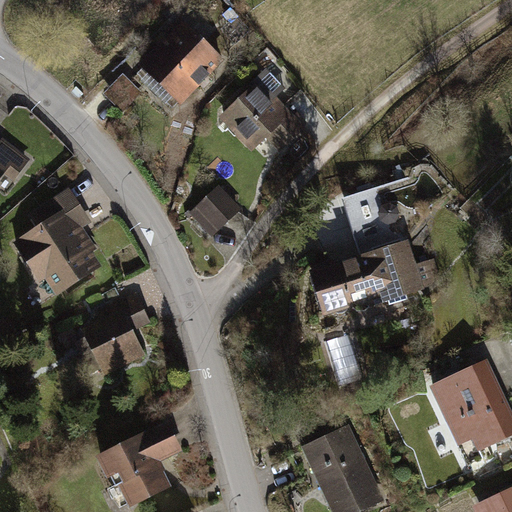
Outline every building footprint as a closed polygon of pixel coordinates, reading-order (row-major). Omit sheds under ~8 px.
[(185,25),(144,67),(181,103),(222,61),(185,25)] [(125,78),(108,95),(123,110),(140,93),(125,78)] [(261,83),(224,118),(253,150),(268,136),(281,150),(304,129),(261,83)] [(0,182),(12,191),(33,162),(3,140),(0,144),(0,182)] [(220,191),(194,215),(213,235),(239,211),(220,191)] [(28,261),(55,297),(99,265),(79,238),(97,225),(72,192),(45,212),(53,223),(29,241),(38,253),(28,261)] [(409,245),(314,276),(328,319),(423,288),(409,245)] [(436,259),(422,264),(430,288),(444,283),(436,259)] [(114,320),(89,331),(108,373),(143,357),(131,332),(150,323),(137,294),(108,307),(114,320)] [(511,416),(487,366),(439,390),(471,453),(511,431),(511,416)] [(349,432),(308,451),(336,511),(356,511),(381,501),(349,432)] [(164,435),(100,462),(121,511),(135,511),(187,491),(164,435)] [(511,511),(511,498),(486,511),(511,511)]
